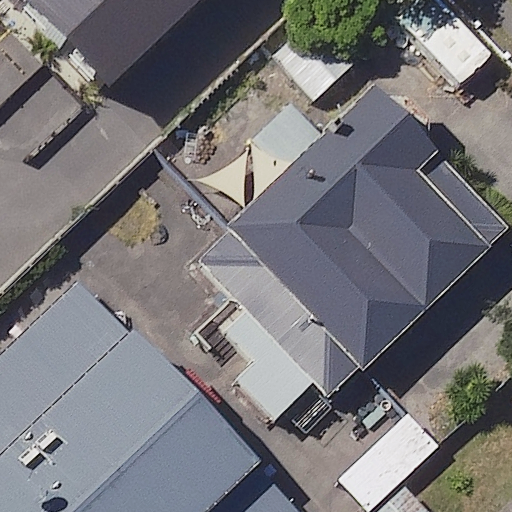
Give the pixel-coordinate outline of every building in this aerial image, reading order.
[(0,0),(0,182),(89,106),(15,21),(38,0),(0,0)] [(337,0),(312,0),(261,54),(319,109),(383,43),(337,0)] [(325,147),(287,106),(247,143),(284,184),(199,262),(245,312),(209,345),(291,435),(508,236),(381,96),(325,147)] [(294,511),(79,290),(0,367),(0,511),(294,511)] [(441,446),(409,414),(340,484),(368,511),(418,511),(397,491),(441,446)]
